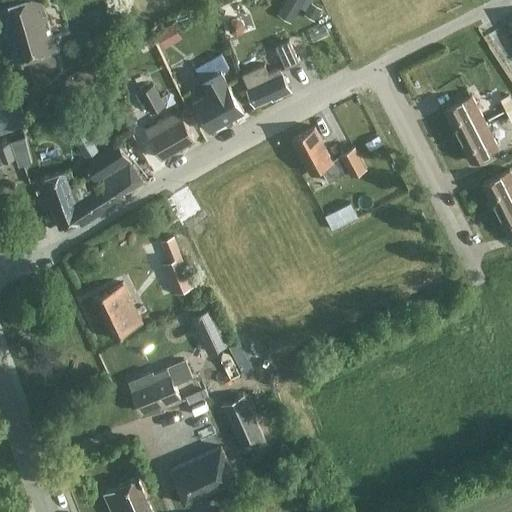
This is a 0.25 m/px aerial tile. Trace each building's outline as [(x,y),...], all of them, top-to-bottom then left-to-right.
[(55,49),(40,0),(18,0),(9,3),(3,5),(20,60),(55,49)] [(285,0),(283,3),(298,12),(300,7),(304,0),(285,0)] [(306,10),(311,1),(312,0),(304,0),(300,7),(306,10)] [(311,1),(304,13),(314,19),(321,7),(311,1)] [(230,21),(228,26),(230,32),(236,35),(242,33),(245,27),(243,21),(237,18),(230,21)] [(165,47),(183,37),(173,21),(156,30),(165,47)] [(299,61),(289,39),(276,45),(286,67),(299,61)] [(490,57),(499,79),(511,73),(511,66),(506,51),(490,57)] [(210,130),(244,111),(222,72),(228,68),(220,54),(196,67),(210,92),(194,101),(210,130)] [(268,72),(265,64),(243,74),(249,88),(248,88),(255,104),(271,97),(272,99),(291,91),(280,67),(268,72)] [(29,96),(41,109),(56,95),(44,82),(29,96)] [(165,104),(153,84),(140,91),(151,112),(165,104)] [(71,85),(62,85),(62,98),(71,98),(71,85)] [(506,109),(511,105),(511,97),(510,92),(502,96),(500,97),(506,109)] [(459,134),(485,120),(471,94),(445,107),(459,134)] [(24,124),(15,99),(0,103),(0,130),(1,132),(24,124)] [(195,138),(179,109),(145,129),(161,158),(195,138)] [(485,120),(459,134),(472,161),(499,147),(485,120)] [(349,170),(352,174),(366,167),(355,145),(340,153),(341,154),(332,159),(315,126),(292,138),(310,172),(320,167),(328,181),(349,170)] [(143,180),(117,139),(83,160),(98,183),(100,184),(89,189),(83,178),(75,181),(70,168),(42,178),(61,228),(79,221),(81,225),(125,196),(123,193),(143,180)] [(0,144),(0,162),(16,157),(10,141),(0,144)] [(497,209),(511,201),(511,173),(510,168),(483,182),(497,209)] [(331,212),(338,227),(364,215),(357,200),(331,212)] [(511,201),(497,209),(511,236),(511,235),(511,201)] [(161,241),(169,259),(181,254),(173,236),(161,241)] [(161,262),(174,292),(194,284),(181,254),(169,259),(161,262)] [(143,322),(123,282),(93,298),(112,337),(143,322)] [(192,316),(200,334),(217,327),(208,309),(192,316)] [(247,338),(237,342),(249,372),(259,368),(247,338)] [(192,375),(186,359),(154,373),(153,370),(129,380),(142,412),(166,402),(167,405),(181,399),(174,383),(192,375)] [(244,452),(266,442),(244,395),(222,405),(244,452)] [(237,479),(222,445),(170,469),(185,503),(237,479)] [(153,511),(137,477),(105,492),(113,511),(153,511)] [(274,493),(267,478),(248,486),(255,501),(274,493)]
